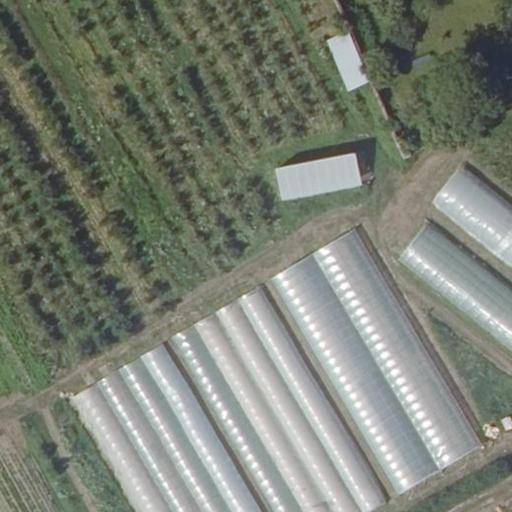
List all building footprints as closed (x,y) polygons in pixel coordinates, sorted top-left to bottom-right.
[(348,30),(325,39),(347,91),(369,81),(348,30)] [(280,199),(361,188),(356,154),(275,165),(280,199)] [(511,266),(511,209),(456,168),(429,204),(511,266)] [(394,264),(511,345),(511,288),(420,226),(394,264)] [(359,229),(273,275),(393,496),(479,449),(359,229)] [(269,511),(372,511),(381,507),(263,285),(174,332),(269,511)] [(258,511),(167,343),(78,390),(143,511),(258,511)]
